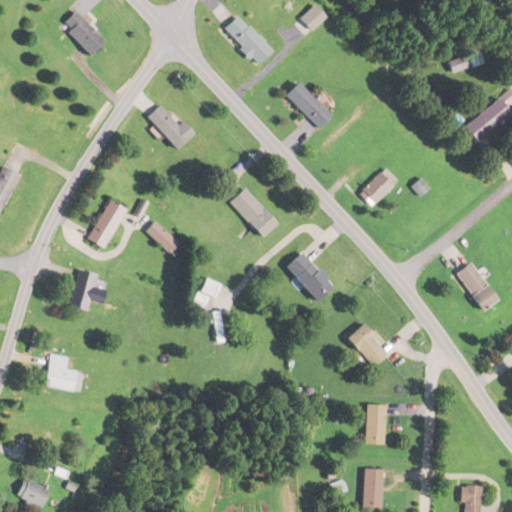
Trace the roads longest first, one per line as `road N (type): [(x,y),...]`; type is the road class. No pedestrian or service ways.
road 1 (residential): [(137,0),(398,276),(511,441)]
road 2 (residential): [(0,370),(54,213),(173,38),(186,0)]
road 3 (residential): [(424,511),(431,383),(449,350)]
road 4 (residential): [(398,276),(511,185)]
